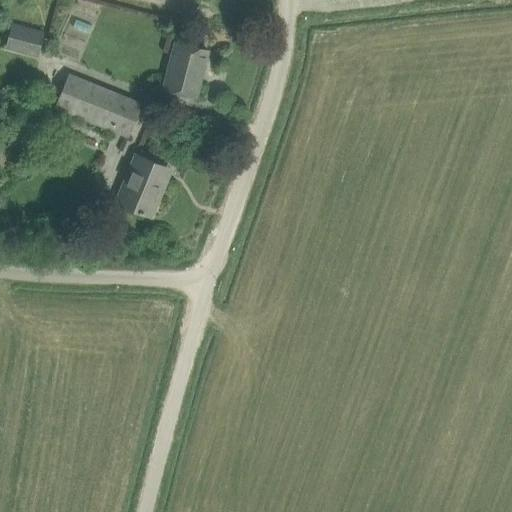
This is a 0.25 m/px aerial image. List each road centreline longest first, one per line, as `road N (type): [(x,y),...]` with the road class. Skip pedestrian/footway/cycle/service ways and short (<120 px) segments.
road 1 (unclassified): [(207,287),(277,84),(288,0)]
road 2 (unclassified): [(147,511),(207,287)]
road 3 (unclassified): [(0,271),(207,287)]
